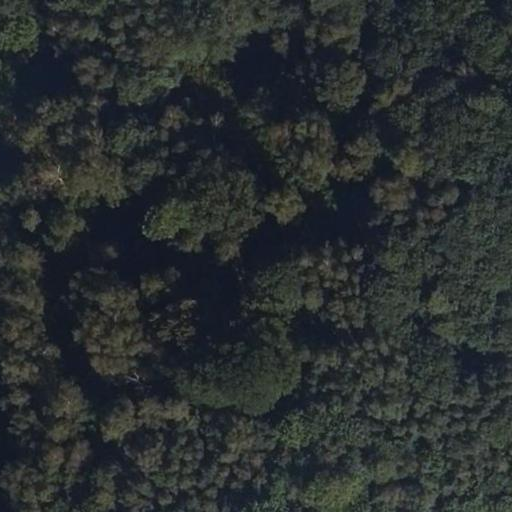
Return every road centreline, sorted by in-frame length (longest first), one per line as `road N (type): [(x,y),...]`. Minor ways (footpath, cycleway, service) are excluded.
road 1 (track): [(241,0),(158,112),(0,204)]
road 2 (track): [(313,511),(372,477),(511,441)]
